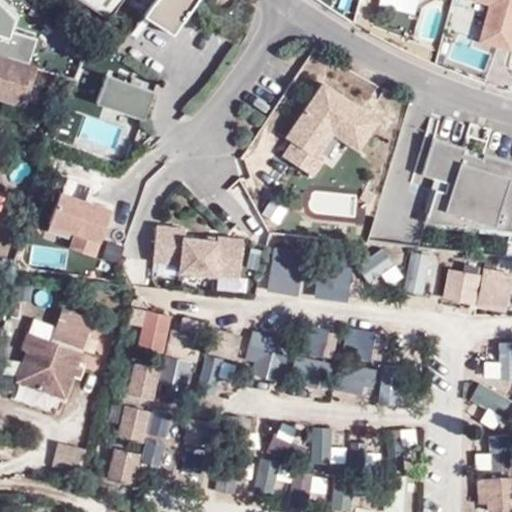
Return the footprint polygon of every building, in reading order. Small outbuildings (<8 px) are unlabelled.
[(86,0),(107,13),(115,0),(86,0)] [(124,0),(115,0),(107,13),(112,18),(124,0)] [(154,0),(143,16),(173,35),(197,0),(154,0)] [(435,0),(423,33),(437,39),(449,6),(435,0)] [(510,53),(511,43),(511,0),(469,0),(485,4),(475,44),(510,53)] [(0,59),(11,62),(16,47),(0,41),(0,59)] [(11,62),(0,59),(0,101),(27,111),(29,105),(34,105),(36,99),(33,95),(40,72),(11,62)] [(106,74),(96,103),(143,120),(154,91),(106,74)] [(357,151),(379,117),(319,79),(273,150),(309,173),(333,136),(357,151)] [(465,147),(433,138),(423,175),(448,182),(445,192),(436,189),(426,223),(511,230),(511,161),(483,153),(482,157),(463,152),(465,147)] [(88,276),(110,205),(55,188),(34,259),(88,276)] [(156,222),(150,262),(237,276),(242,239),(181,230),(182,226),(156,222)] [(300,292),(301,248),(269,247),(268,292),(300,292)] [(410,249),(404,290),(423,292),(428,251),(410,249)] [(314,266),(315,298),(348,297),(348,266),(314,266)] [(475,274),(448,269),(444,291),(471,297),(475,274)] [(508,279),(484,275),(478,301),(502,307),(508,279)] [(65,311),(56,340),(77,348),(80,337),(89,340),(86,353),(96,320),(65,311)] [(167,316),(146,311),(137,345),(158,351),(167,316)] [(55,343),(31,336),(26,353),(31,354),(21,385),(72,401),(86,353),(89,340),(80,337),(77,348),(56,340),(55,343)] [(511,377),(511,341),(498,341),(498,377),(511,377)] [(154,369),(134,363),(124,393),(145,398),(154,369)] [(143,413),(123,408),(114,435),(135,440),(143,413)] [(179,453),(162,453),(163,440),(144,440),(143,468),(178,470),(179,453)] [(61,442),(56,461),(79,467),(84,447),(61,442)] [(132,455),(111,450),(104,477),(125,483),(132,455)] [(511,475),(476,476),(476,511),(482,511),(511,511),(511,475)]
